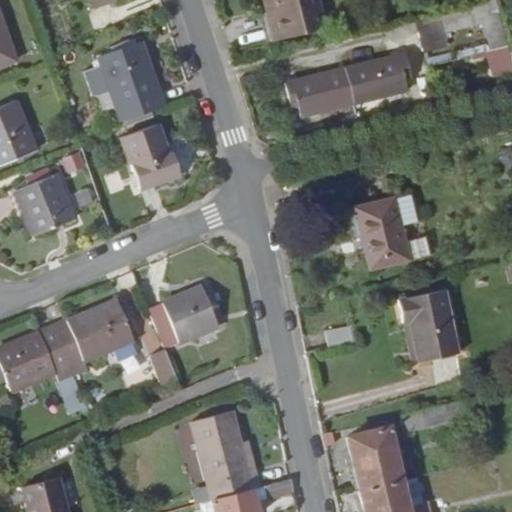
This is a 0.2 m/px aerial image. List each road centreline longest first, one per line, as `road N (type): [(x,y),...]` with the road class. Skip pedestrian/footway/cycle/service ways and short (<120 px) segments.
road 1 (residential): [(314,511),(250,196)]
road 2 (residential): [(511,100),(244,167)]
road 3 (residential): [(2,305),(250,196)]
road 4 (residential): [(244,167),(191,0)]
